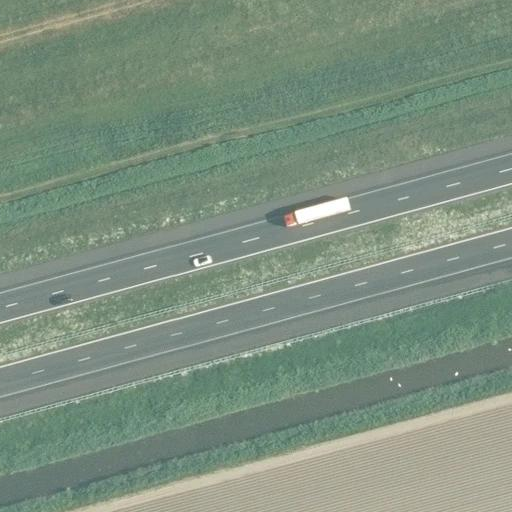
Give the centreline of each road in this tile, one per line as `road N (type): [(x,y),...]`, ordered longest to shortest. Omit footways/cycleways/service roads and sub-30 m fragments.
road 1 (motorway): [(511,164),(0,304)]
road 2 (motorway): [(0,378),(511,238)]
road 3 (track): [(0,33),(123,0)]
